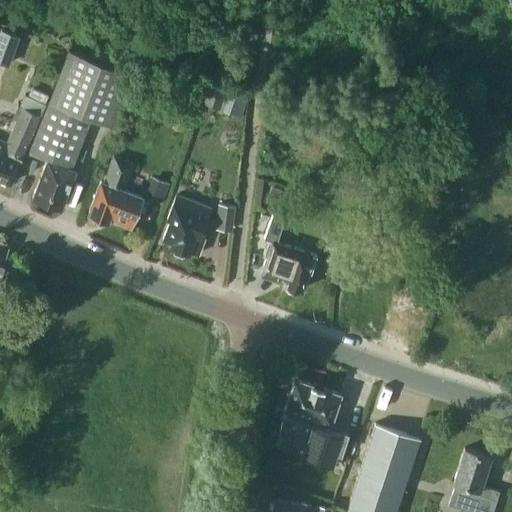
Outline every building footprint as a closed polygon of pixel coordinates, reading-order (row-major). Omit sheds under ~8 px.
[(0,61),(8,64),(19,34),(0,27),(0,61)] [(28,56),(36,36),(22,30),(14,51),(28,56)] [(70,167),(90,115),(111,123),(131,72),(68,47),(28,151),(46,158),(32,196),(60,207),(75,169),(70,167)] [(156,84),(135,76),(129,91),(150,99),(156,84)] [(20,158),(40,114),(48,95),(30,86),(27,94),(24,93),(19,104),(22,106),(6,141),(0,138),(0,178),(9,182),(20,158)] [(223,111),(235,114),(241,93),(228,89),(223,111)] [(132,219),(141,196),(123,189),(133,162),(113,154),(103,181),(100,180),(88,212),(91,213),(90,214),(93,220),(98,222),(104,219),(104,218),(107,219),(108,217),(129,225),(132,219)] [(164,200),(171,181),(154,175),(148,195),(164,200)] [(207,214),(210,206),(176,194),(173,202),(172,201),(166,217),(169,218),(162,237),(171,240),(169,244),(171,245),(173,250),(181,253),(186,250),(188,251),(189,250),(197,253),(204,236),(200,234),(207,214)] [(218,203),(215,227),(232,229),(234,205),(218,203)] [(310,270),(316,253),(276,240),(284,216),(272,212),(263,236),(268,237),(263,253),(266,254),(260,271),(282,279),(281,282),(286,288),(293,290),(300,289),(307,269),(310,270)] [(340,247),(326,245),(325,258),(339,260),(340,247)] [(347,432),(342,430),(329,426),(337,401),(340,392),(294,377),(286,401),(283,412),(284,412),(279,432),(290,436),(292,439),(302,442),(304,435),(307,436),(302,453),(332,463),(335,450),(340,452),(347,432)] [(419,437),(420,437),(374,422),(374,423),(347,506),(365,511),(394,511),(419,437)] [(453,481),(455,481),(448,503),(471,510),(470,511),(491,511),(498,490),(480,484),(490,455),(464,446),(453,481)] [(307,511),(309,501),(274,497),(272,511),(307,511)]
